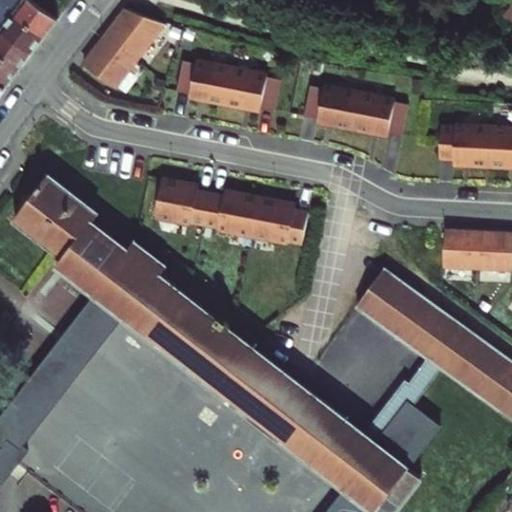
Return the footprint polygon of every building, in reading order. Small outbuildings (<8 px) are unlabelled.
[(29,0),(2,0),(0,3),(45,38),(58,21),(29,0)] [(0,13),(1,14),(0,14),(0,28),(33,54),(45,38),(0,3),(0,2),(0,13)] [(120,5),(78,61),(110,85),(158,21),(138,13),(120,5)] [(0,55),(20,70),(33,54),(0,28),(0,55)] [(0,81),(7,87),(20,70),(0,55),(0,81)] [(261,107),(275,110),(281,80),(267,78),(268,75),(197,61),(197,64),(183,61),(177,91),(191,94),(206,97),(205,100),(246,108),(246,104),(261,107)] [(389,132),(403,135),(409,105),(395,102),(395,99),(325,86),(324,88),(311,86),(305,116),(319,118),(334,121),(333,125),(373,133),(374,129),(389,132)] [(511,160),(511,127),(456,125),(456,127),(442,127),(440,157),(454,158),(470,159),(469,165),(511,167),(511,161),(511,160)] [(372,508),(369,511),(389,511),(391,510),(394,511),(421,476),(409,467),(441,426),(415,405),(443,367),(511,415),(511,358),(385,267),(357,305),(430,357),(410,384),(407,381),(367,433),(226,324),(229,322),(222,316),(219,319),(162,275),(169,267),(136,242),(130,250),(94,222),(99,214),(50,175),(16,217),(65,255),(74,263),(68,270),(98,294),(124,314),(346,488),(372,508)] [(289,240),(303,243),(309,213),(295,210),(280,207),(281,201),(241,194),(240,200),(225,197),(198,191),(183,189),(184,183),(163,178),(156,217),(192,224),(192,221),(219,226),(218,229),(289,243),(289,240)] [(511,231),(446,228),(444,267),(511,270),(511,231)] [(59,263),(68,270),(74,263),(65,255),(59,263)] [(0,426),(23,444),(124,314),(98,294),(0,420),(0,426)] [(0,426),(0,445),(1,446),(0,448),(0,479),(3,481),(28,448),(23,444),(0,426)] [(511,496),(511,471),(499,490),(508,497),(510,499),(511,496)] [(346,488),(326,511),(369,511),(372,508),(346,488)] [(496,511),(508,497),(499,490),(484,511),(496,511)]
